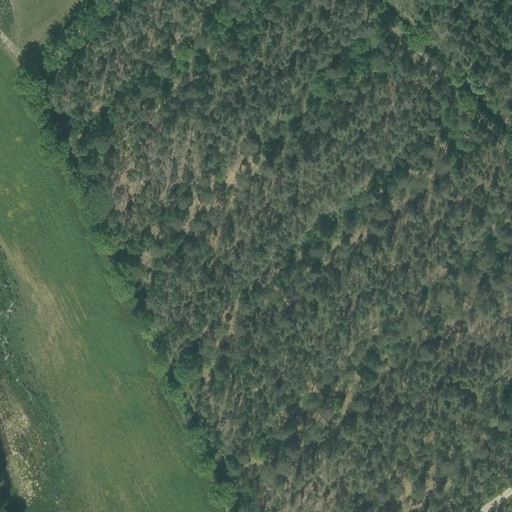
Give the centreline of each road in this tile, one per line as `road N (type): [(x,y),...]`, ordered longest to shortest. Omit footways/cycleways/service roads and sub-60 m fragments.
road 1 (track): [(240,511),(37,85),(0,37)]
road 2 (track): [(511,136),(388,0)]
